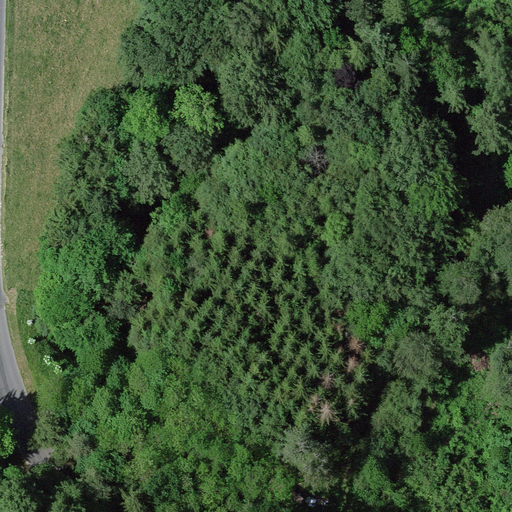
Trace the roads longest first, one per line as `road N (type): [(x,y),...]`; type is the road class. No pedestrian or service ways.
road 1 (track): [(352,511),(360,436),(511,205)]
road 2 (unclassified): [(0,354),(19,413),(77,511)]
